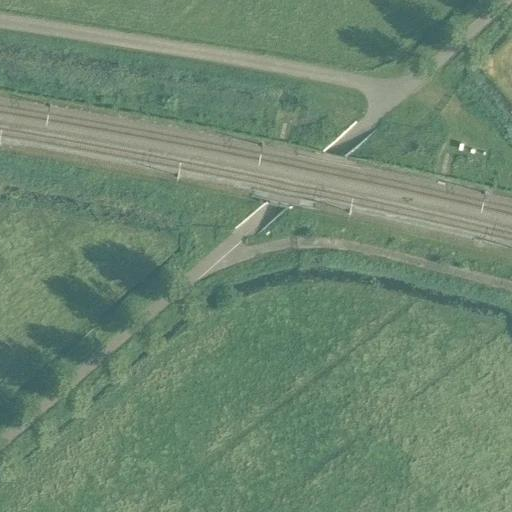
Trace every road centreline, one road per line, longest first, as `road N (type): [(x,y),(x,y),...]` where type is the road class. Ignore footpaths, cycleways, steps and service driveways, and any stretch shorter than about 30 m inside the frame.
road 1 (unclassified): [(506,0),(401,93),(281,65),(0,21)]
road 2 (track): [(207,263),(317,242),(511,286)]
road 3 (unclassified): [(207,263),(0,443)]
road 4 (track): [(511,156),(450,111),(401,93)]
